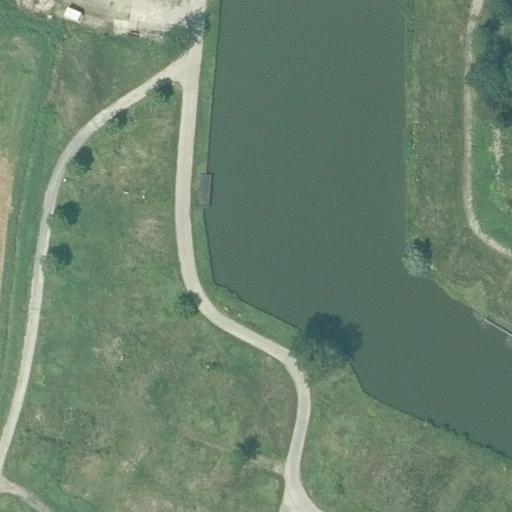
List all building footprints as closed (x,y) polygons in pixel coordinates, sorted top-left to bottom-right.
[(75,103),(89,104),(93,53),(79,52),(75,103)] [(453,131),(438,131),(438,144),(454,144),(453,131)] [(140,196),(143,179),(94,170),(91,187),(140,196)] [(146,244),(174,245),(175,231),(165,230),(165,217),(146,217),(146,244)] [(90,219),(89,235),(135,238),(136,221),(90,219)] [(93,278),(128,280),(129,266),(94,264),(93,278)] [(166,285),(166,265),(149,265),(149,285),(166,285)] [(99,331),(136,333),(137,318),(100,316),(99,331)] [(163,371),(161,398),(192,400),(196,339),(161,337),(160,353),(166,353),(165,372),(163,371)] [(87,365),(130,369),(131,355),(88,351),(87,365)] [(199,396),(216,400),(229,356),(213,351),(199,396)] [(132,414),(134,402),(121,399),(122,391),(81,383),(77,404),(132,414)] [(344,433),(360,398),(346,392),(331,426),(344,433)] [(260,393),(250,428),(273,434),(275,424),(280,425),(281,425),(288,401),(260,393)] [(138,403),(133,445),(147,446),(152,404),(138,403)] [(98,416),(96,426),(115,428),(116,418),(98,416)] [(46,459),(50,443),(63,447),(69,424),(43,417),(33,455),(46,459)] [(194,427),(176,468),(191,475),(209,433),(194,427)] [(88,432),(84,446),(118,455),(122,441),(88,432)] [(420,456),(440,465),(447,448),(428,440),(420,456)] [(236,482),(251,450),(236,443),(221,475),(236,482)] [(260,449),(254,463),(266,468),(272,454),(260,449)] [(79,460),(76,473),(88,477),(92,463),(79,460)] [(139,460),(127,503),(141,507),(152,464),(139,460)] [(284,494),(259,482),(265,470),(252,464),(240,488),(278,506),(284,494)] [(469,510),(483,469),(468,464),(454,505),(469,510)] [(485,481),(496,487),(503,474),(491,468),(485,481)] [(162,493),(164,481),(151,479),(148,491),(162,493)] [(212,511),(217,505),(210,501),(217,488),(204,481),(185,511),(212,511)] [(189,506),(189,497),(151,494),(151,504),(189,506)]
